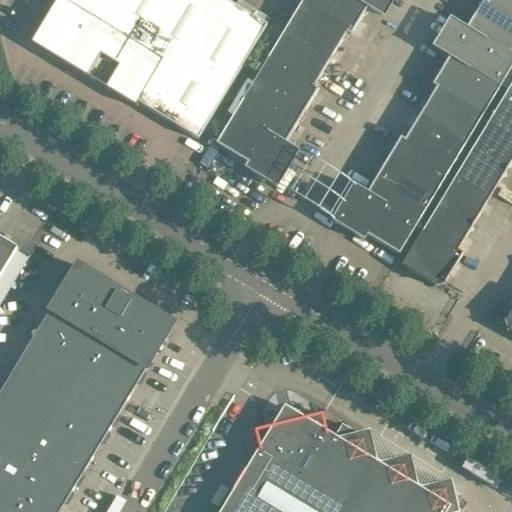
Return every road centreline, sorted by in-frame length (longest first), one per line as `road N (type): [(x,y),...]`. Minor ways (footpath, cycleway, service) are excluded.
road 1 (tertiary): [(265,281),(0,120)]
road 2 (tertiary): [(511,430),(265,281)]
road 3 (unclassified): [(129,511),(265,281)]
